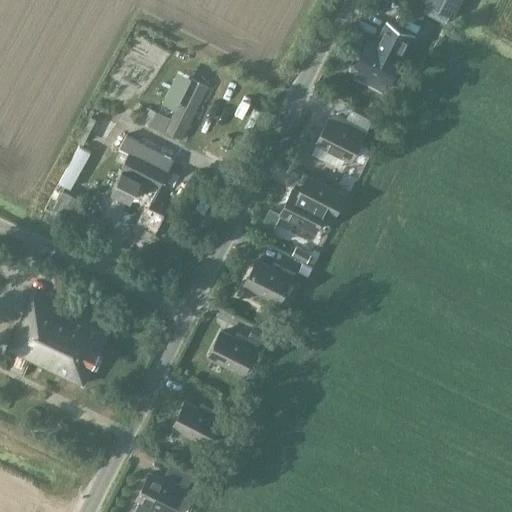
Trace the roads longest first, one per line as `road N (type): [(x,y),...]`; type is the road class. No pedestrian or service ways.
road 1 (unclassified): [(84,511),(341,0)]
road 2 (unknown): [(182,315),(0,221)]
